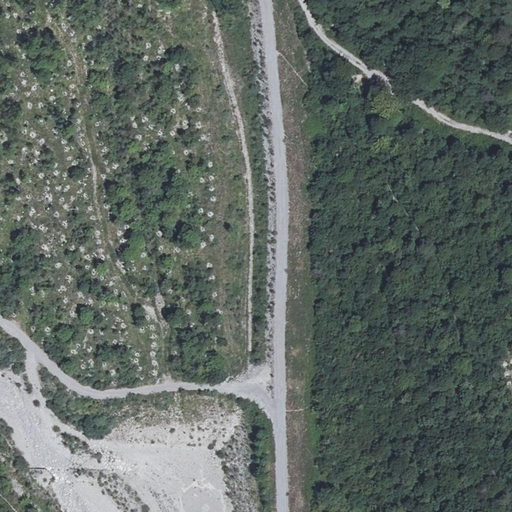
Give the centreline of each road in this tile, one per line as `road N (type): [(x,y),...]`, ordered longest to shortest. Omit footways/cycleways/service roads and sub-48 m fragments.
road 1 (track): [(264,0),(281,193),(278,414)]
road 2 (track): [(278,414),(245,389),(91,393),(74,387),(0,318)]
road 3 (track): [(511,140),(445,119),(349,58),(316,30),(300,0)]
